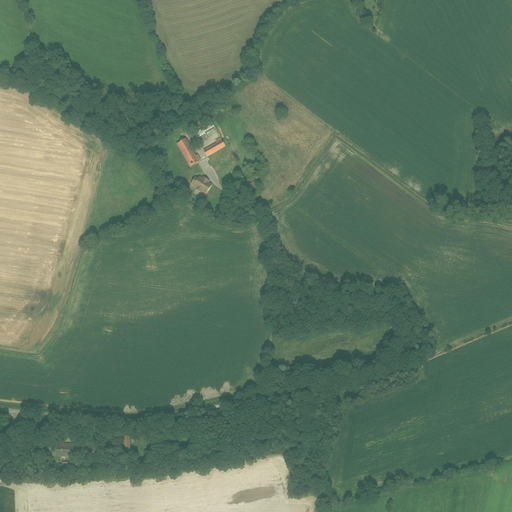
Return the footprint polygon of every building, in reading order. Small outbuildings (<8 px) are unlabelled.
[(212,140),(207,132),(216,127),(214,123),(195,134),(203,146),(212,140)] [(190,168),(199,162),(186,141),(177,146),(190,168)] [(206,160),(227,147),(223,141),(202,154),(206,160)] [(171,159),(175,147),(163,142),(158,154),(171,159)] [(212,167),(219,178),(246,162),(239,151),(212,167)] [(199,175),(192,187),(207,197),(215,185),(199,175)] [(222,199),(211,196),(208,208),(219,211),(222,199)] [(55,443),(55,454),(74,454),(74,443),(55,443)] [(84,446),(84,460),(99,460),(99,446),(84,446)]
